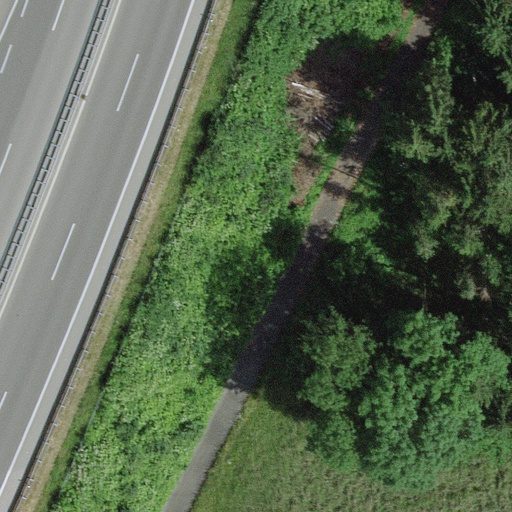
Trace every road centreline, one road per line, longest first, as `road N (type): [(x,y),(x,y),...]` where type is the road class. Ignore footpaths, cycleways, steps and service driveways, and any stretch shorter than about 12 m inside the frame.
road 1 (track): [(171,511),(429,0)]
road 2 (trunk): [(0,405),(158,0)]
road 3 (trunk): [(64,0),(0,171)]
